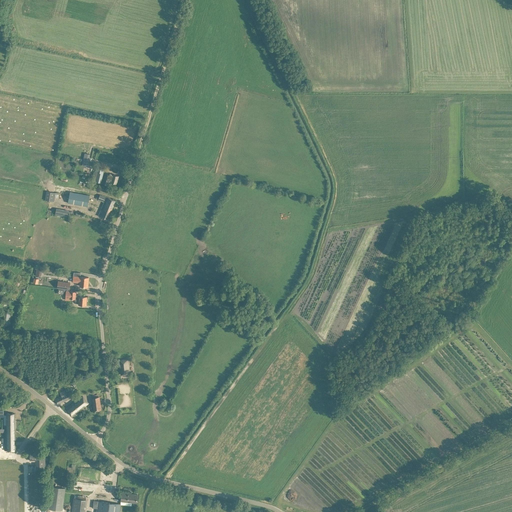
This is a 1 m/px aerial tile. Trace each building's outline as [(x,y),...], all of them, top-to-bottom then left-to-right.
[(84,153),(82,162),(83,163),(82,166),(92,168),(93,164),(87,163),(90,154),(84,153)] [(92,180),(101,183),(104,169),(97,167),(96,171),(94,171),(92,180)] [(113,174),(112,176),(105,173),(103,183),(108,184),(109,181),(111,181),(111,182),(117,183),(119,176),(113,174)] [(54,202),(56,193),(47,191),(45,200),(54,202)] [(88,206),(90,195),(70,192),(68,203),(88,206)] [(100,212),(98,215),(108,219),(116,200),(108,197),(108,198),(100,194),(98,199),(106,202),(102,213),(100,212)] [(55,215),(67,217),(68,210),(56,208),(55,215)] [(76,282),(80,282),(80,286),(88,286),(89,277),(80,276),(76,276),(76,282)] [(69,290),(70,282),(58,280),(56,288),(59,288),(64,289),(69,290)] [(76,295),(76,291),(70,291),(66,291),(66,298),(75,299),(75,301),(79,301),(78,304),(78,305),(81,305),(86,305),(87,296),(82,296),(76,295)] [(2,324),(9,325),(11,311),(4,311),(2,324)] [(127,370),(126,363),(127,363),(127,360),(120,360),(121,374),(129,374),(128,370),(127,370)] [(61,402),(72,397),(70,392),(55,399),(57,404),(61,402)] [(92,397),(94,410),(101,410),(99,396),(92,397)] [(81,397),(67,408),(72,415),(88,403),(87,402),(86,402),(81,397)] [(5,425),(5,450),(16,450),(15,413),(6,413),(7,425),(5,425)] [(36,460),(36,472),(45,472),(45,450),(30,451),(30,460),(36,460)] [(11,511),(23,511),(22,464),(5,465),(6,479),(10,479),(11,504),(12,504),(11,511)] [(48,509),(62,510),(65,488),(51,486),(48,509)] [(121,501),(137,503),(138,494),(122,492),(121,501)] [(71,498),(73,498),(71,511),(82,511),(84,504),(87,504),(87,499),(76,497),(76,495),(72,494),(71,498)] [(119,511),(121,504),(98,501),(94,500),(93,508),(97,508),(96,511),(119,511)]
